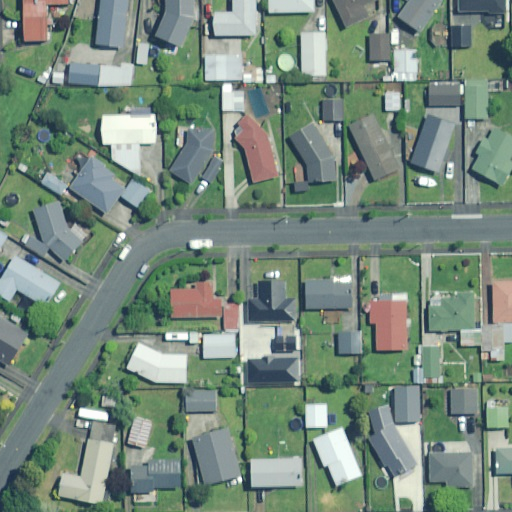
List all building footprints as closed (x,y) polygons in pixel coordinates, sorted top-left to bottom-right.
[(24,0),(25,42),(47,41),(47,25),(58,25),(58,15),(48,15),(48,6),(73,5),(72,0),(24,0)] [(129,0),(101,0),(97,45),(124,48),(129,0)] [(195,18),(194,0),(167,0),(167,11),(156,37),(181,48),(195,18)] [(256,36),(256,0),(233,0),(233,14),(216,13),(215,35),(256,36)] [(316,12),(315,0),(269,0),(269,13),(316,12)] [(378,0),(334,0),(347,29),(369,18),(364,6),(378,0)] [(441,0),(411,0),(399,18),(420,32),(441,4),(441,0)] [(459,0),(459,12),(489,12),(489,14),(506,14),(506,0),(459,0)] [(472,47),(472,26),(452,26),(452,47),(472,47)] [(326,76),(326,33),(302,34),(302,76),(326,76)] [(391,35),(371,34),(370,60),(389,61),(391,35)] [(150,45),(139,44),(137,64),(147,65),(150,45)] [(417,50),(397,50),(397,72),(391,72),(391,81),(417,81),(417,50)] [(243,80),(242,56),(206,56),(206,80),(243,80)] [(100,66),(100,86),(132,87),(133,65),(122,64),(122,67),(100,66)] [(100,86),(100,66),(71,65),(70,84),(100,86)] [(488,81),(467,80),(467,119),(487,119),(488,81)] [(232,85),(223,84),(223,111),(244,111),(244,93),(232,93),(232,85)] [(461,86),(431,85),(430,106),(461,107),(461,86)] [(401,94),(386,93),(386,110),(400,111),(401,94)] [(343,99),(323,99),(323,121),(343,121),(343,99)] [(375,181),(400,170),(374,114),(350,125),(375,181)] [(456,125),(429,115),(412,164),(439,173),(456,125)] [(113,144),(113,162),(131,172),(141,172),(141,144),(157,144),(157,116),(103,116),(103,144),(113,144)] [(245,130),(236,139),(248,151),(254,183),(278,178),(270,137),(248,116),(239,125),(245,130)] [(335,162),(315,124),(292,137),(309,169),(311,183),(336,180),(335,162)] [(511,157),(511,136),(496,128),(490,139),(486,137),(477,153),(481,155),(473,170),(503,186),(511,169),(511,161),(510,161),(511,157)] [(212,154),(213,130),(191,133),(190,142),(170,171),(192,185),(209,159),(212,154)] [(215,154),(200,177),(210,184),(225,160),(215,154)] [(107,214),(126,188),(113,179),(116,174),(93,158),(71,188),(107,214)] [(68,185),(47,173),(42,183),(62,195),(68,185)] [(83,242),(66,228),(56,201),(33,211),(40,227),(25,244),(42,258),(50,249),(65,262),(83,242)] [(15,256),(0,281),(0,295),(40,319),(61,284),(15,256)] [(352,309),(352,277),(331,277),(331,282),(307,282),(306,309),(352,309)] [(287,300),(287,281),(260,281),(260,299),(249,299),(249,322),(297,322),(297,300),(287,300)] [(511,281),(492,282),(494,324),(504,323),(504,343),(511,342),(511,281)] [(214,284),(195,284),(195,290),(171,291),(172,319),(224,318),(224,329),(240,329),(239,303),(224,303),(224,299),(214,299),(214,284)] [(431,332),(475,331),(474,294),(458,294),(458,298),(430,299),(431,332)] [(408,350),(408,301),(370,301),(370,324),(377,324),(377,350),(408,350)] [(29,335),(0,316),(0,360),(9,367),(29,335)] [(361,354),(362,332),(339,332),(338,354),(361,354)] [(200,333),(190,333),(190,344),(200,344),(200,333)] [(240,349),(240,336),(204,336),(205,358),(235,358),(235,349),(240,349)] [(127,369),(156,383),(188,383),(188,355),(165,355),(140,343),(127,369)] [(442,347),(423,347),(423,357),(414,357),(415,365),(423,365),(423,378),(442,378),(442,347)] [(267,375),(265,354),(244,356),(245,376),(267,375)] [(302,384),(302,371),(292,371),(292,384),(302,384)] [(420,422),(420,387),(397,387),(397,422),(420,422)] [(478,414),(478,390),(451,390),(451,414),(478,414)] [(218,411),(217,391),(186,392),(187,412),(218,411)] [(495,402),(488,402),(487,428),(509,428),(509,408),(495,408),(495,402)] [(327,427),(327,406),(307,405),(307,427),(327,427)] [(419,466),(386,405),(369,415),(379,433),(370,438),(385,467),(388,465),(395,478),(419,466)] [(152,420),(135,416),(129,444),(146,448),(152,420)] [(362,476),(343,429),(314,440),(325,466),(329,464),(337,486),(362,476)] [(241,477),(229,430),(192,439),(204,486),(241,477)] [(113,445),(89,440),(82,478),(63,474),(59,497),(102,505),(113,445)] [(472,454),(472,442),(430,443),(431,482),(447,482),(447,488),(473,487),(472,454)] [(511,449),(498,450),(498,474),(511,474),(511,449)] [(304,486),(303,458),(252,460),(253,488),(304,486)] [(181,488),(181,461),(149,461),(149,467),(131,467),(131,493),(154,493),(154,488),(181,488)]
